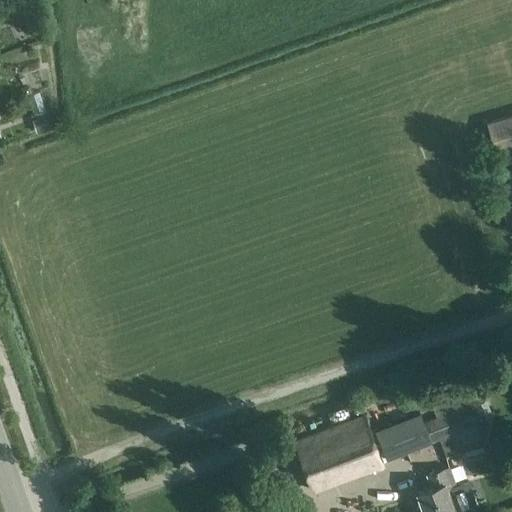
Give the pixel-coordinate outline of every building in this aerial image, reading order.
[(0,0),(0,17),(11,14),(6,0),(0,0)] [(48,114),(33,120),(37,131),(52,126),(48,114)] [(511,116),(488,123),(496,153),(511,148),(511,116)] [(511,170),(508,172),(511,186),(499,190),(510,233),(511,232),(511,170)] [(388,460),(440,440),(447,457),(457,453),(450,436),(487,421),(486,417),(493,415),(487,400),(480,403),(480,402),(437,418),(432,406),(421,411),(422,413),(376,430),(388,460)] [(313,491),(331,484),(385,465),(383,460),(375,441),(366,415),(295,440),(313,491)] [(483,447),(462,453),(466,464),(486,458),(483,447)] [(432,487),(417,492),(422,505),(419,506),(417,510),(418,511),(451,511),(453,511),(466,511),(478,508),(468,480),(457,485),(451,466),(445,468),(428,475),(432,487)]
